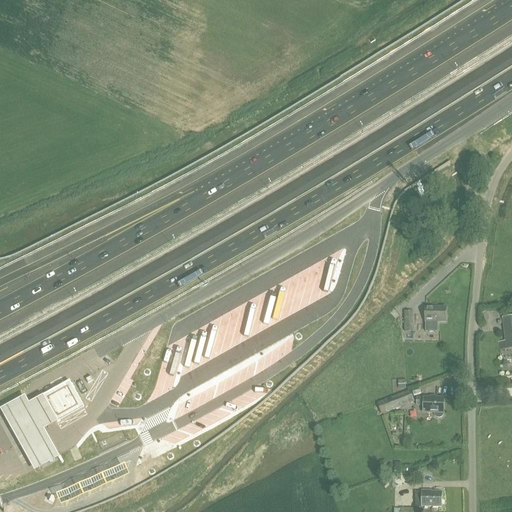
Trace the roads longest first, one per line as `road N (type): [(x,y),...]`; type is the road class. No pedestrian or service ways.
road 1 (motorway): [(0,363),(511,65)]
road 2 (unclassified): [(473,511),(471,352),(480,246),(490,190),(511,153)]
road 3 (motorway): [(511,14),(202,203)]
road 4 (motorway): [(202,203),(0,315)]
road 5 (motorway): [(202,203),(78,245),(0,284)]
road 6 (motorway): [(379,186),(511,100)]
